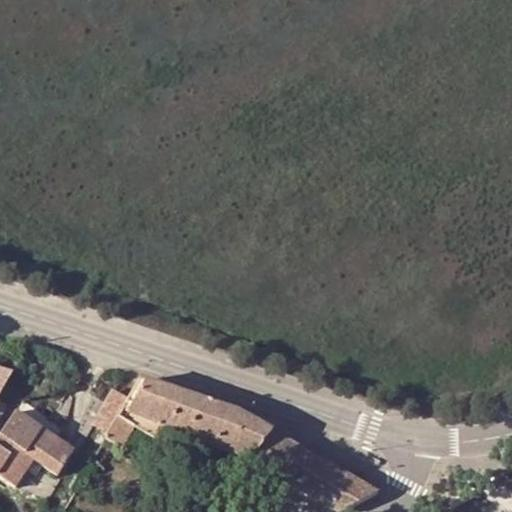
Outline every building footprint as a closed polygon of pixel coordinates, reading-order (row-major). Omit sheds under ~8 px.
[(0,368),(0,401),(16,374),(0,368)] [(139,459),(147,464),(160,470),(166,456),(171,444),(167,443),(172,432),(176,433),(249,462),(271,434),(240,417),(138,382),(104,440),(132,456),(139,459)] [(30,460),(55,476),(71,452),(14,412),(0,433),(0,479),(12,487),(30,460)] [(275,479),(295,448),(271,434),(249,462),(275,479)] [(275,479),(330,511),(346,511),(377,495),(295,448),(275,479)]
